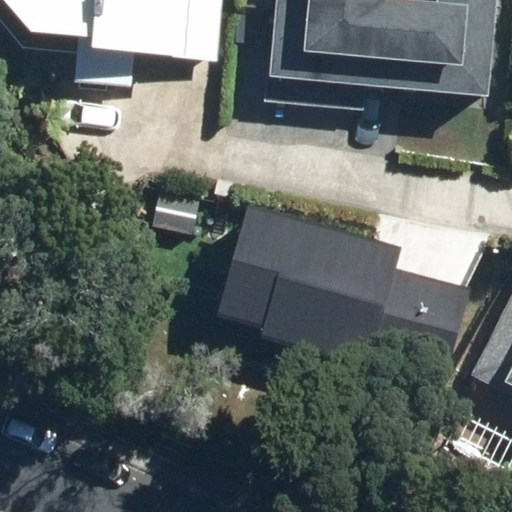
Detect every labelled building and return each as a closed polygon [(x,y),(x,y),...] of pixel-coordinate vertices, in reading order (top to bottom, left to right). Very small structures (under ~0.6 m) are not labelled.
[(11,0),(30,23),(90,28),(86,72),(128,75),(132,40),(207,47),(211,0),(11,0)] [(272,0),(264,96),(356,104),(358,88),(495,100),(504,0),(272,0)] [(195,258),(207,203),(153,192),(142,247),(195,258)] [(240,196),(206,310),(443,379),(471,284),(393,261),(398,242),(240,196)] [(511,302),(473,375),(511,395),(511,302)]
